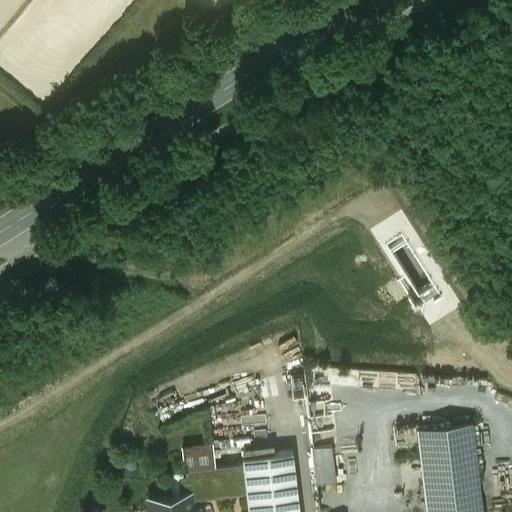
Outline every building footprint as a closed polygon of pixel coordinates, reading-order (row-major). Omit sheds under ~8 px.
[(481,511),(473,420),(420,425),(427,511),(481,511)] [(297,511),(291,447),(241,451),(242,460),(245,492),(247,511),(297,511)] [(242,460),(211,462),(212,493),(245,492),(242,460)] [(167,466),(169,491),(188,490),(188,495),(212,493),(211,462),(167,466)] [(169,491),(147,493),(148,511),(198,511),(198,503),(189,503),(188,495),(188,490),(169,491)]
